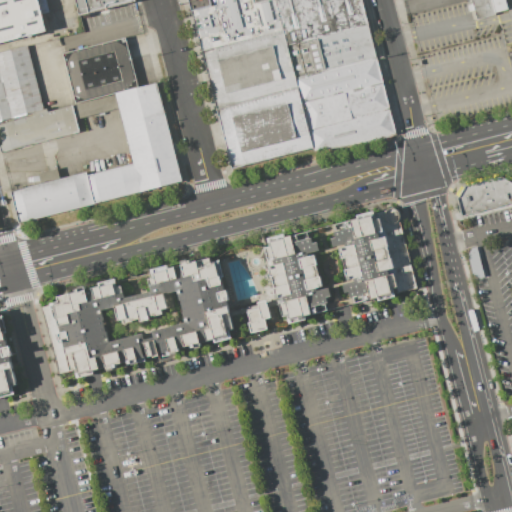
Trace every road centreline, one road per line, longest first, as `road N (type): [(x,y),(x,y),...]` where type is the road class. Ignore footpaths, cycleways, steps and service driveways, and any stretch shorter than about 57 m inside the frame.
road 1 (secondary): [(13,283),(366,188)]
road 2 (secondary): [(417,149),(117,231)]
road 3 (tertiary): [(506,493),(445,231)]
road 4 (residential): [(212,206),(160,0)]
road 5 (tertiary): [(413,176),(449,352)]
